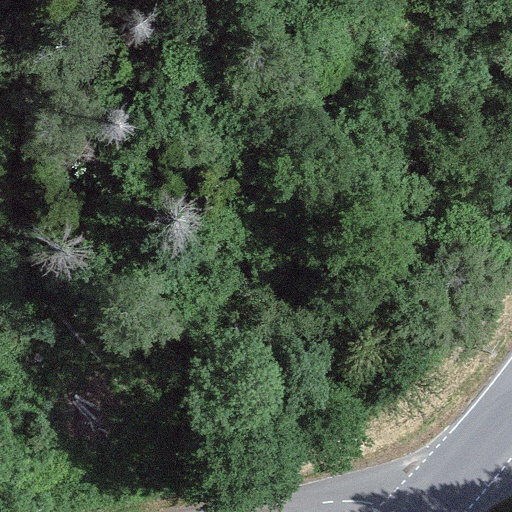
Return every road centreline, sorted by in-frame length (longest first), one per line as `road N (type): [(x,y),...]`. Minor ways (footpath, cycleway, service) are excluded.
road 1 (tertiary): [(419,511),(511,396)]
road 2 (unclassified): [(253,511),(352,499),(379,511)]
